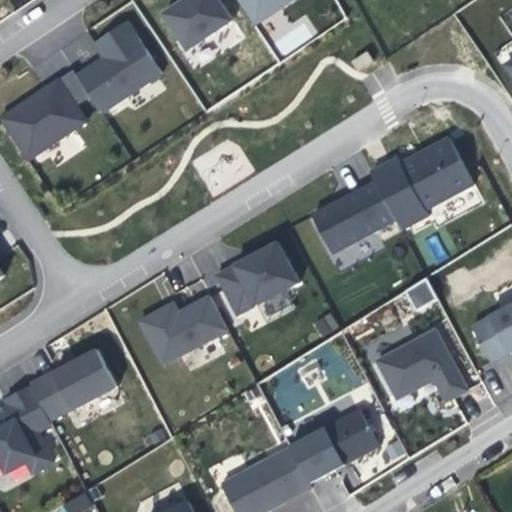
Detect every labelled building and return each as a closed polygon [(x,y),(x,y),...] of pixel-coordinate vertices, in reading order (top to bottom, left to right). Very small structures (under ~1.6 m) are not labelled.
[(238,31),(219,0),(200,0),(188,8),(169,21),(194,60),(238,31)] [(314,0),(240,0),(263,33),(314,0)] [(305,15),(270,39),(283,57),(317,32),(305,15)] [(169,83),(133,26),(96,52),(107,67),(92,77),(85,82),(109,121),(169,83)] [(95,130),(65,86),(41,103),(8,127),(34,167),(95,130)] [(378,182),(384,191),(403,230),(408,240),(435,225),(432,219),(482,195),(457,147),(421,167),(409,173),(405,167),(378,182)] [(351,208),(320,224),(340,261),(403,230),(384,191),(351,208)] [(222,287),(244,328),(307,295),(285,254),(263,265),(222,287)] [(0,263),(3,262),(0,258),(0,290),(12,282),(0,263)] [(414,308),(436,298),(426,278),(404,288),(414,308)] [(181,311),(143,333),(168,378),(236,343),(215,305),(198,315),(186,321),(181,311)] [(331,313),(315,322),(322,336),(338,327),(331,313)] [(511,365),(511,319),(479,337),(498,373),(511,365)] [(477,401),(440,339),(382,372),(405,415),(433,399),(440,395),(453,414),(477,401)] [(76,373),(36,391),(56,432),(126,402),(103,358),(76,373)] [(0,421),(0,463),(12,488),(35,476),(40,485),(62,474),(46,443),(56,432),(36,391),(6,410),(9,417),(0,421)] [(386,457),(365,419),(296,456),(315,493),(355,474),(386,457)] [(294,511),(317,497),(315,493),(296,456),(224,492),(235,511),(294,511)] [(67,511),(76,511),(91,505),(85,493),(63,504),(67,511)]
